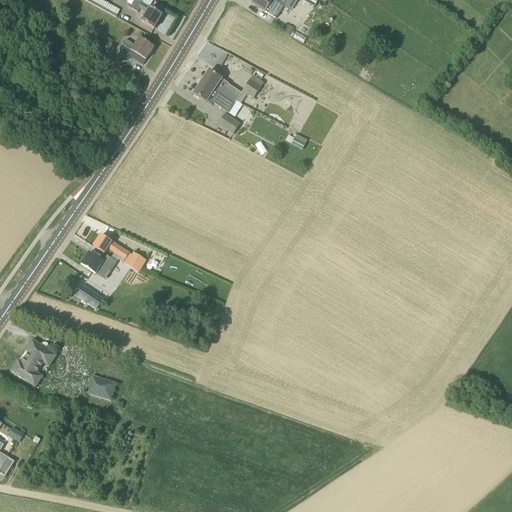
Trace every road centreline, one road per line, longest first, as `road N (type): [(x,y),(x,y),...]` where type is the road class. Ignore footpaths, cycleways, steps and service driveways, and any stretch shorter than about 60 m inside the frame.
road 1 (primary): [(211,0),(0,321)]
road 2 (track): [(118,511),(0,488)]
